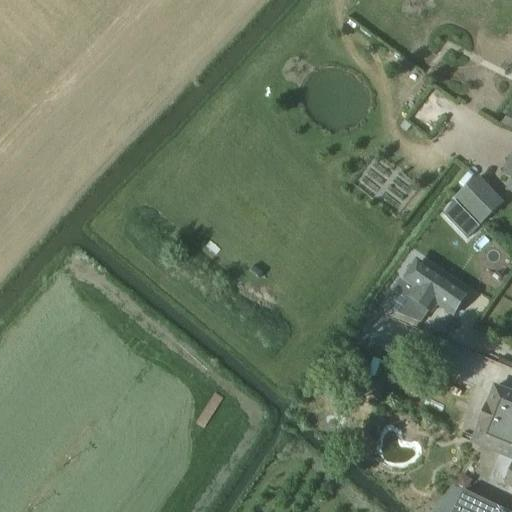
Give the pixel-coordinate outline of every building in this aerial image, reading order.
[(511,114),(501,126),(511,130),(511,114)] [(511,157),(510,156),(502,176),(511,180),(511,183),(509,191),(511,192),(511,157)] [(505,203),(479,176),(456,199),(481,226),(505,203)] [(444,214),(466,239),(480,227),(455,201),(444,214)] [(401,280),(383,308),(420,322),(434,304),(452,316),(469,293),(425,261),(408,285),(401,280)] [(500,456),(490,481),(511,489),(511,394),(495,388),(473,445),(500,456)] [(505,511),(464,492),(454,511),(505,511)]
